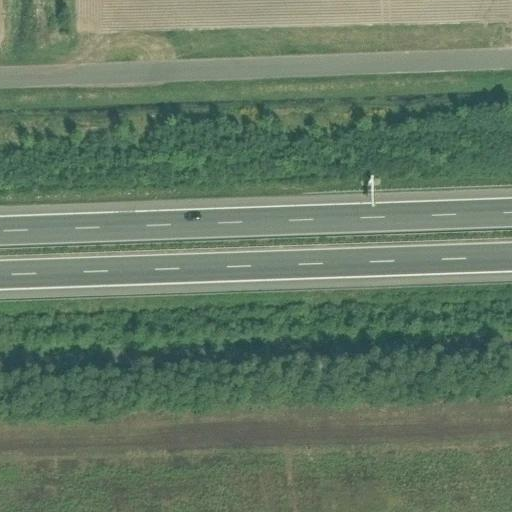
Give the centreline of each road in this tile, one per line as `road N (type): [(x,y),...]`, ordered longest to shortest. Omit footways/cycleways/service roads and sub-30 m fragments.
road 1 (unclassified): [(0,79),(511,60)]
road 2 (trunk): [(0,279),(511,261)]
road 3 (trunk): [(511,215),(0,233)]
